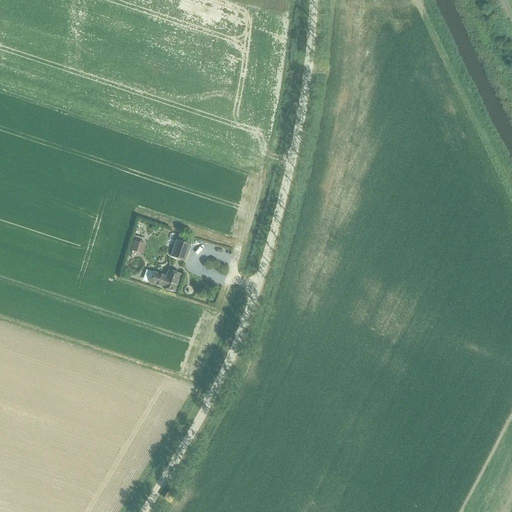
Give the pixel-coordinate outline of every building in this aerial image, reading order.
[(171,256),(184,261),(190,245),(176,240),(171,256)] [(131,251),(141,254),(144,244),(134,241),(131,251)] [(149,283),(163,288),(162,288),(163,289),(164,290),(168,292),(169,291),(173,292),(179,274),(169,270),(166,277),(153,272),(149,283)] [(134,479),(138,471),(135,469),(130,478),(134,479)] [(164,499),(169,502),(173,496),(168,493),(164,499)]
